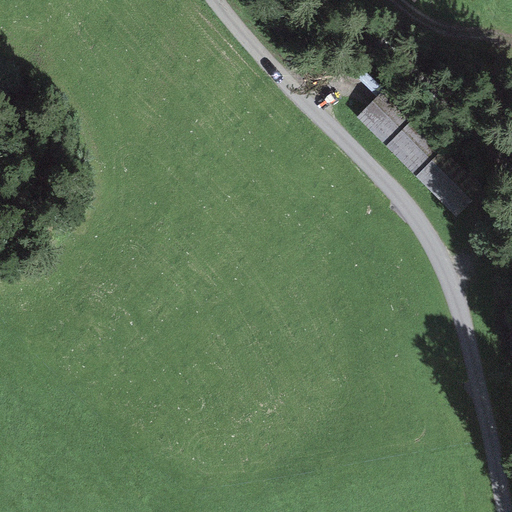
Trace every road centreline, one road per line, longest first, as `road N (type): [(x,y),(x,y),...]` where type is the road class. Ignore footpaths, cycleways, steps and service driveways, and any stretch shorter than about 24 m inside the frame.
road 1 (unclassified): [(215,0),(389,185),(436,250),(463,318),(503,511)]
road 2 (track): [(511,51),(449,35),(394,12),(385,0)]
